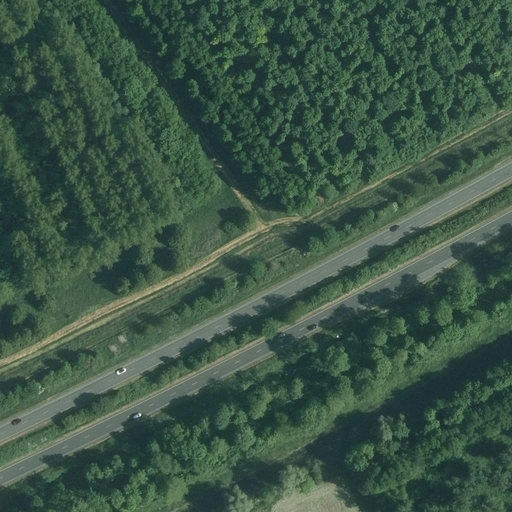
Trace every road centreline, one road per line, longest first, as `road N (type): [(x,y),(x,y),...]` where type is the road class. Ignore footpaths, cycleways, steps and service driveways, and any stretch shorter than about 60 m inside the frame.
road 1 (trunk): [(511,170),(0,434)]
road 2 (trunk): [(0,478),(511,219)]
